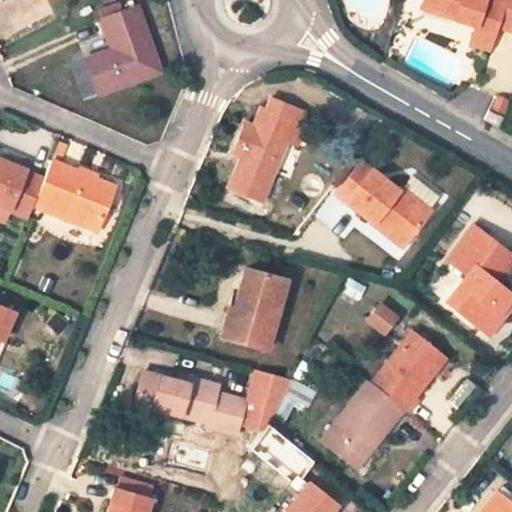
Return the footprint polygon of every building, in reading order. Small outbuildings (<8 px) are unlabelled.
[(511,0),(422,0),(422,4),(454,15),(452,20),(474,28),(468,45),(488,51),(496,28),(509,32),(511,22),(511,0)] [(119,2),(98,9),(101,20),(123,12),(119,2)] [(101,20),(112,51),(87,59),(98,93),(159,72),(136,8),(123,12),(101,20)] [(506,101),(495,97),(492,104),(503,108),(506,101)] [(237,141),(245,144),(240,156),(227,186),(261,201),(286,141),(294,143),(301,125),(303,126),(307,116),(269,100),(264,111),(259,109),(252,127),(244,124),(237,141)] [(503,108),(492,104),(490,110),(501,115),(503,108)] [(501,118),(486,111),(483,120),(498,128),(501,118)] [(245,144),(237,141),(233,153),(240,156),(245,144)] [(376,217),(406,241),(428,212),(427,211),(436,199),(409,178),(400,189),(399,189),(396,192),(370,171),(353,157),(342,170),(359,185),(346,201),(345,202),(371,223),(376,217)] [(10,164),(0,160),(0,218),(3,220),(7,210),(27,218),(33,205),(43,179),(24,171),(27,165),(12,159),(10,164)] [(51,161),(43,179),(33,205),(94,231),(113,187),(51,161)] [(328,187),(346,201),(359,185),(342,170),(328,187)] [(376,217),(371,223),(402,246),(406,241),(376,217)] [(447,260),(467,275),(446,302),(478,327),(491,310),(497,314),(511,297),(497,285),(486,278),(505,254),(472,228),(447,260)] [(511,265),(511,259),(505,254),(486,278),(497,285),(511,265)] [(284,281),(245,270),(234,309),(240,312),(232,341),(265,350),(284,281)] [(341,295),(360,301),(365,284),(345,279),(341,295)] [(497,314),(491,310),(478,327),(488,336),(511,306),(511,297),(497,314)] [(0,307),(0,340),(1,341),(13,313),(0,307)] [(234,309),(229,308),(220,337),(232,341),(240,312),(234,309)] [(365,324),(382,337),(394,321),(377,308),(365,324)] [(437,354),(410,334),(371,385),(402,410),(407,413),(416,402),(411,399),(430,375),(424,371),(437,354)] [(443,359),(437,354),(424,371),(430,375),(443,359)] [(247,401),(243,400),(238,417),(264,425),(289,380),(255,370),(247,401)] [(137,394),(152,399),(150,407),(168,412),(207,423),(206,426),(234,434),(238,417),(243,400),(216,392),(218,385),(191,377),(189,385),(177,381),(143,372),(137,394)] [(191,377),(179,374),(177,381),(189,385),(191,377)] [(446,400),(455,408),(474,386),(465,378),(446,400)] [(299,384),(290,380),(283,394),(291,398),(299,384)] [(371,385),(368,382),(321,441),(350,464),(369,439),(375,444),(402,410),(371,385)] [(152,399),(137,394),(132,411),(166,420),(168,412),(150,407),(152,399)] [(375,444),(369,439),(350,464),(356,469),(375,444)] [(152,487),(119,477),(115,489),(148,499),(152,487)] [(307,484),(284,511),(330,511),(335,507),(307,484)] [(115,489),(114,489),(107,511),(146,511),(150,499),(148,499),(115,489)] [(511,511),(511,506),(496,494),(481,511),(511,511)]
